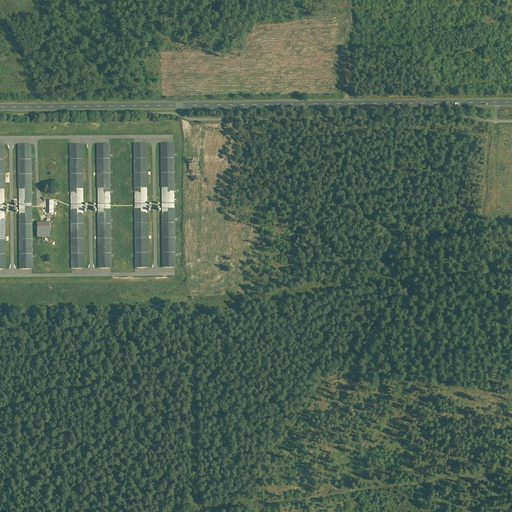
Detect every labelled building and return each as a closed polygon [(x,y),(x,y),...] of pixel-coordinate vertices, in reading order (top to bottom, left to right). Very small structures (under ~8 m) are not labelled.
[(84,144),(70,145),(71,268),(85,268),(84,144)] [(111,144),(97,144),(98,268),(111,268),(111,144)] [(148,144),(134,144),(135,268),(149,267),(148,144)] [(175,144),(161,144),(162,267),(176,267),(175,144)] [(32,145),(18,145),(19,269),(33,269),(32,145)] [(37,238),(50,238),(49,223),(37,223),(37,238)]
